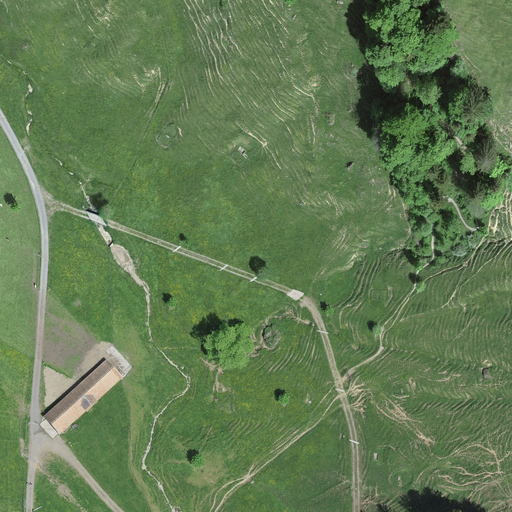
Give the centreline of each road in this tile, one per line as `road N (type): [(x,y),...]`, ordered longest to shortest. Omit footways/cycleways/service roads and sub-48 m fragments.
road 1 (track): [(38,192),(299,295),(318,317),(340,383)]
road 2 (track): [(38,192),(44,263),(29,511)]
road 3 (track): [(340,383),(218,511)]
road 4 (track): [(340,383),(356,442),(357,511)]
road 5 (track): [(119,511),(33,424)]
